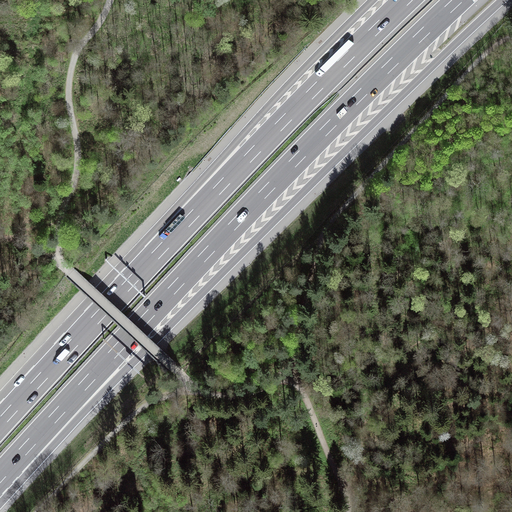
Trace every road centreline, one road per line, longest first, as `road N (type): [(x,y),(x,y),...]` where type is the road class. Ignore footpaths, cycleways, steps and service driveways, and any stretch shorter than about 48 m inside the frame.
road 1 (motorway): [(12,463),(94,401),(502,0)]
road 2 (motorway): [(12,463),(270,186),(458,0)]
road 3 (track): [(180,374),(219,396),(296,376),(306,293),(329,225),(490,50),(511,37)]
road 4 (motorway): [(406,0),(154,256)]
road 5 (motorway): [(373,0),(231,147),(154,256)]
road 6 (track): [(58,261),(59,217),(78,156),(69,79),(109,0)]
road 7 (motorway): [(154,256),(0,423)]
road 8 (track): [(193,388),(137,412),(37,511)]
road 9 (track): [(58,261),(180,374)]
road 10 (track): [(296,376),(349,511)]
